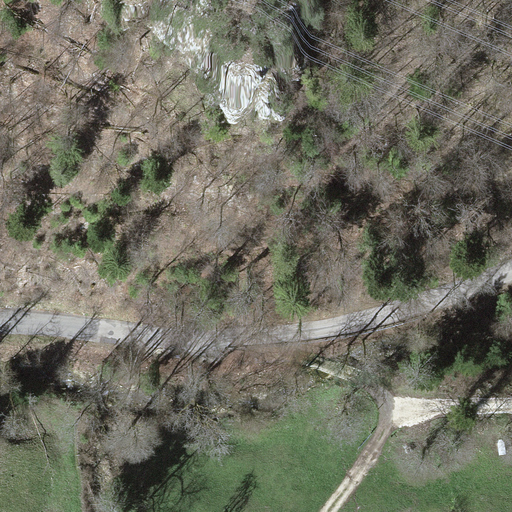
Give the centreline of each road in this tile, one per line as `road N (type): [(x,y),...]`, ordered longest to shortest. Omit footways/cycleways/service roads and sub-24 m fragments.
road 1 (tertiary): [(511,271),(378,316),(286,332),(199,339),(0,322)]
road 2 (track): [(199,339),(223,355),(323,363),(378,390),(387,414),(379,434),(329,511)]
road 3 (track): [(511,405),(387,414)]
